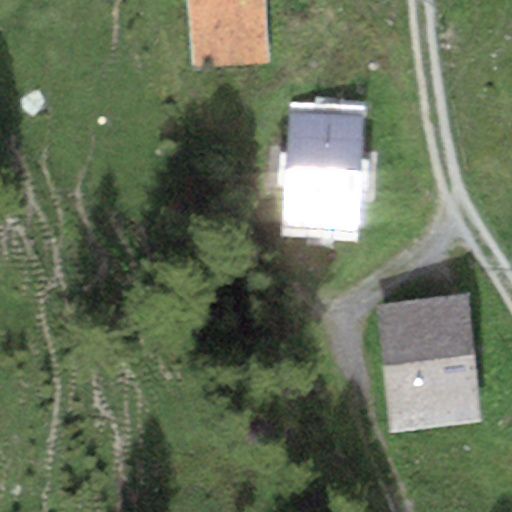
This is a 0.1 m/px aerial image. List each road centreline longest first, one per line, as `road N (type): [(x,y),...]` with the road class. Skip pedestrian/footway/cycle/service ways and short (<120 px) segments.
road 1 (track): [(400,511),(340,317),(435,237),(454,203)]
road 2 (track): [(454,203),(422,0)]
road 3 (track): [(340,317),(312,295),(232,169)]
